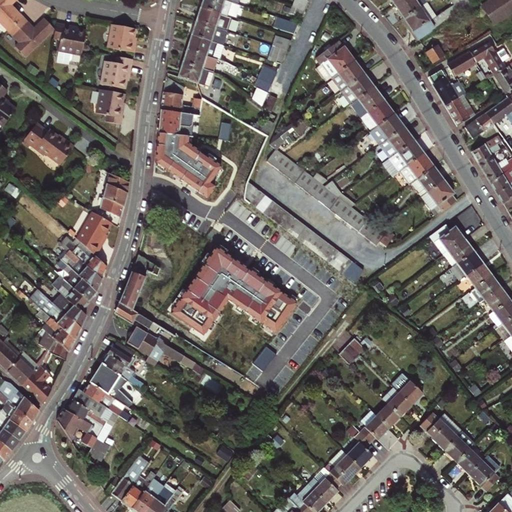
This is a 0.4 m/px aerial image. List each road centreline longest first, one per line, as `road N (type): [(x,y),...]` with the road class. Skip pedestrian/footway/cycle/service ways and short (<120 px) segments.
road 1 (residential): [(160,18),(128,226),(87,343),(38,426),(36,455)]
road 2 (residential): [(348,0),(400,61),(511,245)]
road 3 (residential): [(343,511),(399,456),(453,497),(457,511)]
